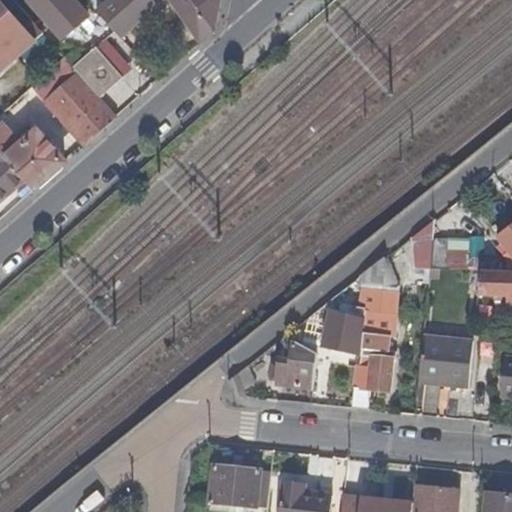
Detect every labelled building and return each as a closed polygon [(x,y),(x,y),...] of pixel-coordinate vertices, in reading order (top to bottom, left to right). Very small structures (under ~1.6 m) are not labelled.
[(44,35),(32,20),(25,28),(0,0),(0,72),(0,73),(44,35)] [(88,14),(75,0),(33,0),(30,3),(62,38),(88,14)] [(94,0),(91,3),(98,10),(109,0),(94,0)] [(122,39),(157,7),(150,0),(109,0),(98,10),(122,39)] [(214,34),(219,0),(171,0),(172,0),(191,27),(202,43),(214,34)] [(122,76),(96,47),(74,67),(79,74),(99,96),(122,76)] [(47,103),(79,74),(74,67),(65,58),(15,102),(30,118),(47,103)] [(117,116),(100,97),(99,96),(79,74),(47,103),(85,145),(117,116)] [(65,162),(31,124),(15,137),(10,130),(2,121),(0,122),(0,150),(12,164),(27,182),(34,189),(65,162)] [(0,206),(27,182),(12,164),(0,150),(0,206)] [(430,260),(433,237),(435,219),(419,231),(417,259),(430,260)] [(511,225),(500,235),(511,249),(511,250),(511,225)] [(444,260),(446,239),(433,237),(430,260),(444,260)] [(397,289),(386,257),(356,280),(361,285),(362,289),(361,304),(367,306),(367,310),(381,311),(395,311),(397,289)] [(443,268),(444,260),(430,260),(430,268),(438,268),(443,268)] [(436,281),(438,268),(430,268),(429,280),(436,281)] [(511,294),(511,272),(479,272),(477,294),(511,294)] [(332,311),(362,289),(361,285),(356,280),(323,306),(327,310),(332,311)] [(365,318),(367,310),(367,306),(361,304),(359,316),(365,318)] [(329,320),(332,311),(327,310),(323,306),(311,316),(329,320)] [(380,335),(381,311),(367,310),(365,318),(361,348),(371,349),(378,350),(378,347),(378,342),(380,335)] [(361,348),(365,318),(359,316),(332,311),(329,320),(323,344),(360,351),(361,348)] [(393,335),(395,311),(381,311),(380,335),(393,335)] [(312,387),(317,353),(287,334),(281,339),(285,341),(284,358),(279,358),(279,363),(277,376),(277,384),(312,387)] [(469,388),(473,339),(422,334),(418,376),(449,380),(448,385),(469,388)] [(369,367),(370,356),(371,349),(361,348),(360,351),(357,366),(369,367)] [(389,391),(391,357),(370,356),(369,367),(367,389),(389,391)] [(511,398),(511,359),(505,359),(501,397),(511,398)] [(254,378),(250,364),(228,381),(232,393),(245,395),(242,386),(254,378)] [(367,389),(369,367),(357,366),(354,366),(350,407),(367,408),(367,389)] [(448,385),(449,380),(418,376),(418,382),(448,385)] [(261,486),(262,471),(215,466),(214,468),(211,503),(229,505),(258,508),(260,495),(261,486)] [(327,511),(330,495),(321,494),(305,492),(306,485),(283,482),(278,511),(327,511)] [(456,511),(459,491),(437,489),(433,489),(418,487),(414,511),(456,511)] [(511,511),(511,497),(487,494),(484,511),(511,511)]
